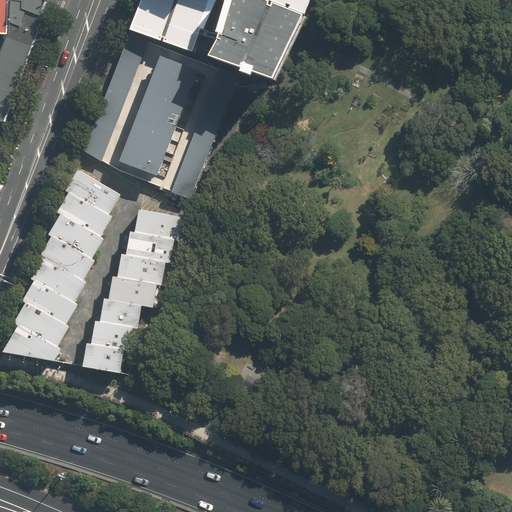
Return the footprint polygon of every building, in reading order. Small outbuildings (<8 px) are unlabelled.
[(0,120),(2,120),(40,14),(36,13),(40,0),(5,0),(3,33),(0,41),(0,120)] [(210,58),(273,81),(302,16),(260,0),(228,0),(220,35),(200,30),(210,0),(145,0),(133,30),(192,52),(198,35),(219,40),(218,42),(210,58)] [(239,77),(133,34),(85,152),(191,195),(239,77)] [(121,195),(79,170),(67,191),(71,193),(109,215),(121,195)] [(113,217),(109,215),(71,193),(60,212),(102,236),(113,217)] [(136,231),(144,233),(182,239),(185,217),(139,210),(136,231)] [(105,238),(102,236),(63,214),(51,234),(55,236),(93,258),(105,238)] [(128,254),(140,257),(167,261),(172,262),(176,238),(144,233),(132,231),(128,254)] [(84,280),(96,260),(93,258),(55,236),(43,256),(46,258),(84,280)] [(123,254),(120,277),(158,283),(163,284),(167,261),(140,257),(123,254)] [(74,301),(86,281),(84,280),(46,258),(34,278),(66,296),(74,301)] [(115,276),(111,299),(143,305),(154,306),(158,283),(120,277),(115,276)] [(79,304),(66,296),(38,280),(26,300),(55,317),(67,324),(79,304)] [(106,299),(102,321),(134,326),(139,327),(143,305),(111,299),(106,299)] [(70,326),(55,317),(29,302),(17,322),(21,325),(58,346),(70,326)] [(94,343),(125,348),(131,349),(134,326),(98,320),(94,343)] [(21,325),(6,350),(56,360),(62,348),(58,346),(21,325)] [(94,343),(89,343),(85,366),(121,372),(125,348),(94,343)]
